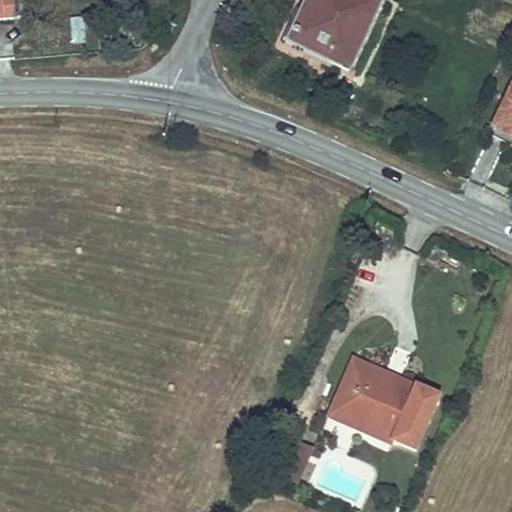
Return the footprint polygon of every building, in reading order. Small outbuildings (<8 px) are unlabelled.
[(0,0),(0,18),(25,18),(23,0),(0,0)] [(382,7),(367,0),(305,0),(283,49),(348,79),(382,7)] [(70,44),(84,42),(81,17),(68,18),(70,44)] [(511,83),(489,132),(511,143),(511,83)] [(386,447),(406,400),(373,386),(380,371),(352,360),(333,407),(362,419),(356,434),(386,447)] [(380,371),(373,386),(406,400),(412,385),(380,371)] [(406,400),(386,447),(416,459),(442,397),(412,385),(406,400)] [(362,419),(333,407),(326,422),(356,434),(362,419)] [(274,480),(298,490),(314,453),(290,442),(274,480)]
